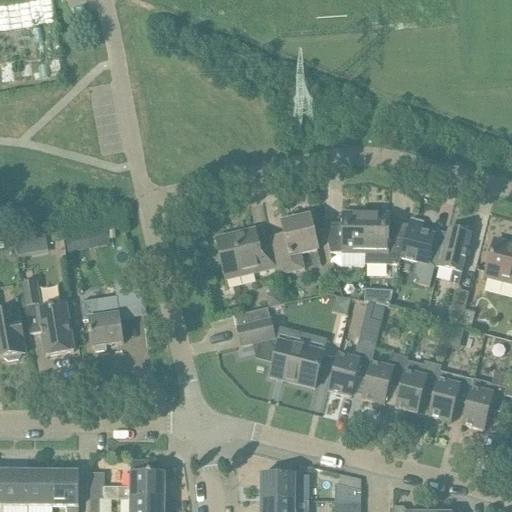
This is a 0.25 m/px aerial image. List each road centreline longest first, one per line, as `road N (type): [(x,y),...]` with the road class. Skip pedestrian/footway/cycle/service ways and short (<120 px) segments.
road 1 (residential): [(511,187),(393,159),(333,158),(146,201)]
road 2 (residential): [(198,426),(249,430),(511,497)]
road 3 (residential): [(198,426),(146,201)]
road 4 (residential): [(198,426),(0,419)]
road 5 (residential): [(146,201),(109,30)]
